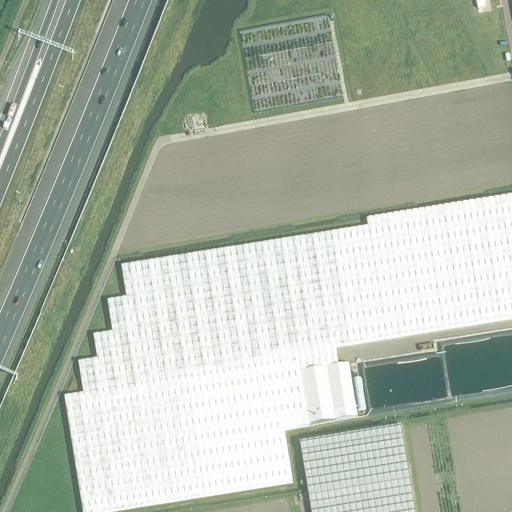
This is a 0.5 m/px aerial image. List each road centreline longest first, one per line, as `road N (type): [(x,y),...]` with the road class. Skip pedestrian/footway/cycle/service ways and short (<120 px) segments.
road 1 (motorway): [(0,341),(140,0)]
road 2 (motorway): [(74,0),(0,183)]
road 3 (motorway): [(56,0),(0,150)]
